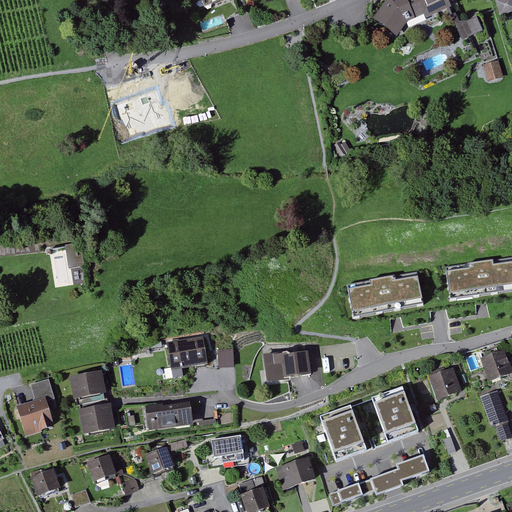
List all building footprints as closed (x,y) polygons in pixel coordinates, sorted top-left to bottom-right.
[(200,0),(204,12),(228,3),(226,0),(200,0)] [(448,0),(391,0),(390,0),(377,22),(400,36),(403,31),(453,10),(448,0)] [(501,17),(511,13),(511,0),(497,0),(496,0),(501,17)] [(456,24),(463,41),(485,33),(479,16),(456,24)] [(489,86),(504,81),(498,62),(484,67),(489,86)] [(49,250),(56,283),(72,280),(68,262),(82,259),(79,244),(49,250)] [(511,258),(447,268),(450,290),(456,289),(457,294),(511,286),(511,258)] [(416,274),(348,287),(352,308),(358,307),(359,312),(415,301),(414,297),(420,295),(416,274)] [(171,349),(173,370),(209,366),(207,345),(171,349)] [(310,357),(321,354),(319,345),(308,348),(310,357)] [(233,348),(219,349),(220,367),(234,366),(233,348)] [(511,369),(506,352),(482,360),(490,381),(511,373),(511,369)] [(266,362),(268,382),(311,377),(309,356),(266,362)] [(455,371),(432,379),(440,402),(463,394),(455,371)] [(103,373),(71,379),(75,399),(107,394),(103,373)] [(51,426),(46,404),(56,402),(50,381),(32,386),(35,401),(17,406),(24,433),(51,426)] [(402,389),(373,400),(389,443),(418,433),(402,389)] [(511,427),(500,392),(484,397),(500,441),(511,436),(511,427)] [(78,412),(82,434),(115,428),(111,406),(78,412)] [(193,407),(146,408),(147,427),(193,425),(193,407)] [(350,407),(320,418),(336,461),(366,451),(350,407)] [(445,440),(450,454),(457,452),(452,437),(445,440)] [(240,440),(214,443),(216,463),(242,460),(240,440)] [(169,446),(146,454),(153,472),(175,464),(169,446)] [(110,455),(90,463),(96,482),(117,475),(110,455)] [(398,472),(330,495),(334,506),(375,492),(376,496),(402,487),(401,483),(428,473),(423,457),(397,466),(398,472)] [(308,459),(279,471),(286,491),(316,479),(308,459)] [(56,469),(32,478),(38,496),(62,487),(56,469)] [(259,479),(238,486),(246,511),(265,511),(270,511),(259,479)]
